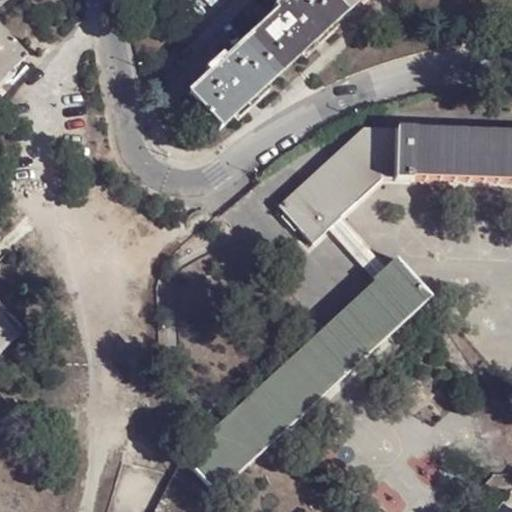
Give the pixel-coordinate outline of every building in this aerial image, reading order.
[(343,17),(326,0),(282,0),(244,36),(281,74),(343,17)] [(326,0),(343,17),(361,0),(326,0)] [(0,85),(27,61),(0,33),(0,85)] [(281,74),(244,36),(181,93),(194,105),(219,132),(281,74)] [(181,93),(166,106),(179,121),(194,105),(186,98),(181,93)] [(305,184),(338,221),(381,181),(397,181),(397,129),(363,130),(305,184)] [(511,133),(397,129),(397,181),(511,184),(511,133)] [(327,231),(338,221),(305,184),(276,209),(311,246),(327,231)] [(338,221),(327,231),(375,281),(387,270),(338,221)] [(432,299),(397,261),(387,270),(375,281),(373,282),(375,285),(208,442),(205,440),(184,460),(218,498),(432,299)] [(0,318),(0,357),(20,339),(0,318)]
